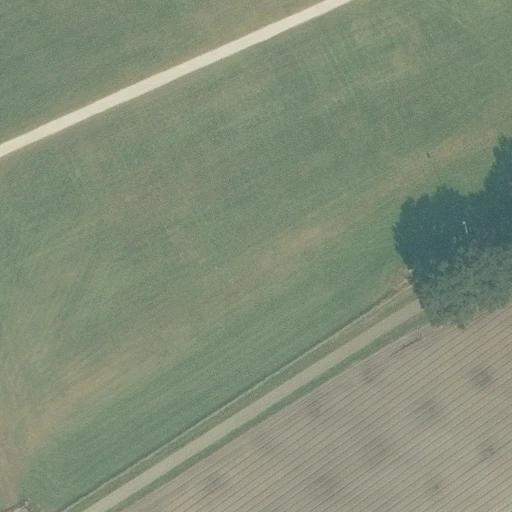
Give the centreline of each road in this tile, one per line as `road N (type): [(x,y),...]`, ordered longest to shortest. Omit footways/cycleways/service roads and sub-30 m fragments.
road 1 (unclassified): [(95,511),(511,260)]
road 2 (track): [(0,152),(338,0)]
